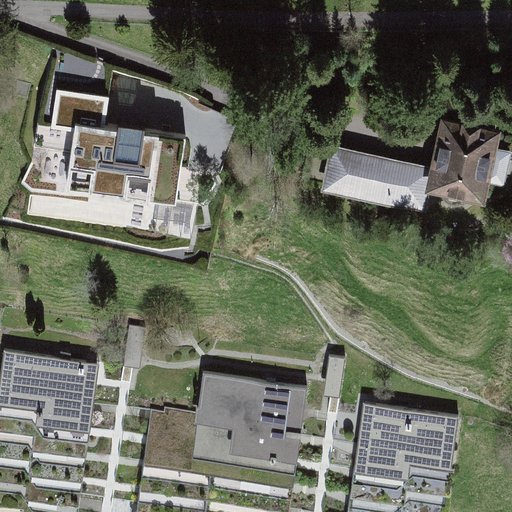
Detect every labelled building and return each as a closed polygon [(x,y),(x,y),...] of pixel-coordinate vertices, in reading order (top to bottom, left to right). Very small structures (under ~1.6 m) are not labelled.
[(57,74),(100,75),(101,53),(58,52),(57,74)] [(110,97),(56,89),(50,129),(73,133),(64,193),(152,206),(152,203),(175,206),(185,139),(106,128),(110,97)] [(429,170),(332,151),(321,197),(424,220),(430,192),(485,206),(502,133),(442,118),(429,170)] [(343,380),(348,344),(329,342),(324,378),(343,380)] [(0,511),(86,511),(106,363),(0,349),(0,511)] [(326,511),(342,399),(197,380),(189,446),(129,438),(119,511),(326,511)] [(441,511),(455,413),(362,401),(347,511),(441,511)]
